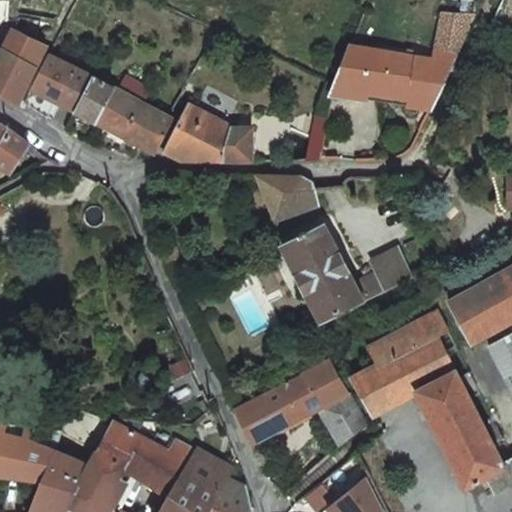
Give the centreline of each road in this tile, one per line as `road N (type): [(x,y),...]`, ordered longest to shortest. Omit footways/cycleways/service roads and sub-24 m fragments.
road 1 (unclassified): [(111,170),(257,485),(260,511)]
road 2 (residential): [(111,170),(417,167)]
road 3 (unclassified): [(0,110),(111,170)]
